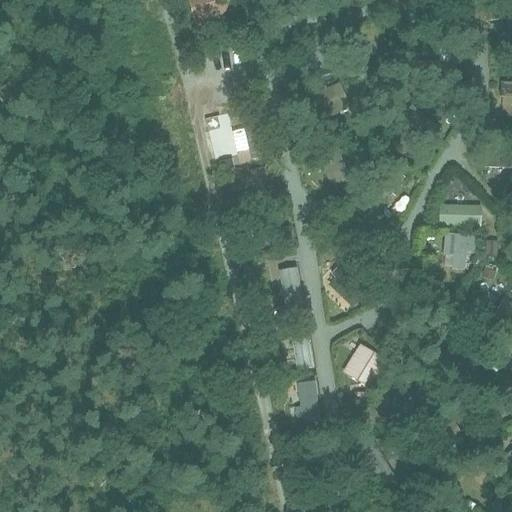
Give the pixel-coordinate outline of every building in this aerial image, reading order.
[(234,0),(187,0),(194,23),(237,10),(234,0)] [(511,2),(483,7),(485,21),(511,17),(511,2)] [(350,107),(339,83),(312,95),(324,120),(339,113),(340,115),(344,113),(343,110),(350,107)] [(267,158),(258,117),(242,120),(251,162),(267,158)] [(350,159),(339,140),(311,156),(319,171),(334,162),(346,183),(358,175),(349,159),(350,159)] [(406,180),(396,169),(354,206),(364,217),(406,180)] [(481,236),(444,233),(442,256),(453,257),(452,268),(465,269),(467,252),(479,253),(481,236)] [(259,267),(258,257),(241,259),(242,270),(259,267)] [(370,285),(348,263),(326,285),(340,298),(350,287),(359,296),(370,285)] [(291,268),(274,271),(281,307),(271,309),(273,318),(299,314),(291,268)] [(495,272),(485,268),(482,276),(493,280),(495,272)] [(511,301),(504,297),(492,316),(511,329),(511,301)] [(388,361),(360,344),(342,373),(370,390),(388,361)] [(479,364),(457,349),(442,371),(463,386),(479,364)] [(378,486),(393,478),(369,432),(353,441),(378,486)] [(511,449),(503,458),(511,469),(511,449)] [(511,511),(511,499),(505,493),(487,508),(490,511),(511,511)]
